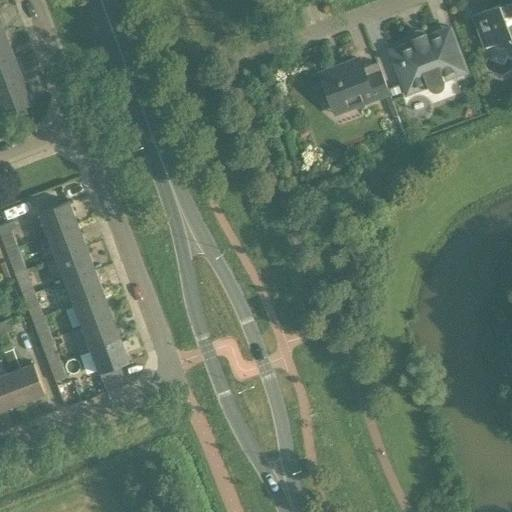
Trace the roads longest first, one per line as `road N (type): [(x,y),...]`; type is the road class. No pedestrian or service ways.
road 1 (residential): [(0,448),(176,385),(78,116)]
road 2 (primary): [(301,511),(251,331),(166,175)]
road 3 (primary): [(166,175),(214,376),(284,511)]
road 4 (primary): [(166,175),(99,0)]
road 5 (residential): [(78,116),(33,0)]
